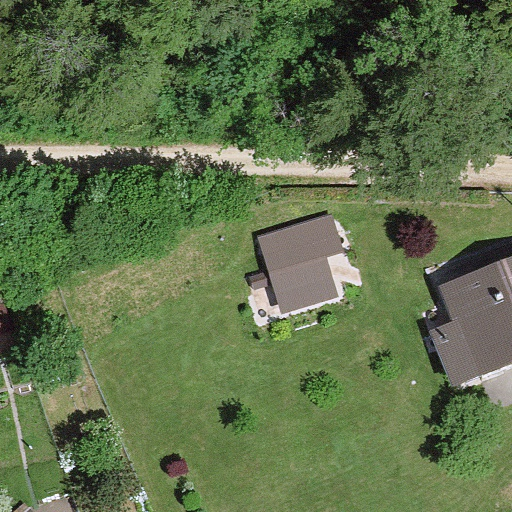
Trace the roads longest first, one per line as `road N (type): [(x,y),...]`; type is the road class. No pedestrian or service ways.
road 1 (track): [(325,164),(0,162)]
road 2 (unclassified): [(511,179),(325,164)]
